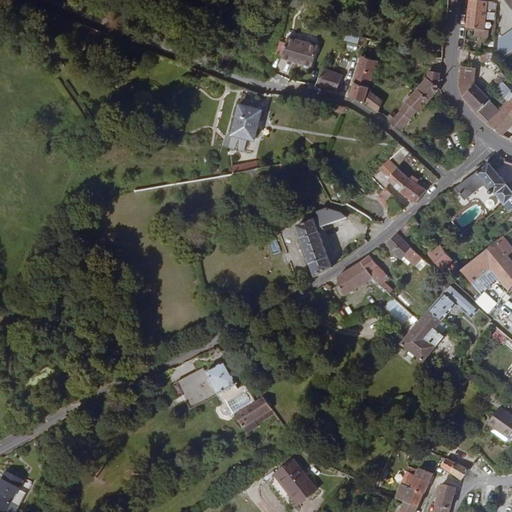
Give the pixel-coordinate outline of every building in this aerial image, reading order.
[(470,0),(466,25),(475,27),(483,28),(487,0),(470,0)] [(483,28),(475,27),(474,33),(487,35),(488,29),(483,28)] [(321,43),(291,33),(285,53),(314,63),(321,43)] [(347,88),(349,92),(356,95),(356,96),(359,98),(360,97),(365,99),(380,58),(362,52),(354,85),(348,83),(347,88)] [(511,97),(511,76),(503,65),(501,68),(504,72),(497,78),(509,91),(507,93),(511,97)] [(326,66),(318,83),(327,85),(334,69),(326,66)] [(482,107),(493,118),(503,109),(476,84),(475,66),(461,66),(460,84),(465,95),(480,110),(482,107)] [(334,69),(327,85),(337,89),(345,73),(334,69)] [(441,86),(443,70),(431,69),(430,76),(420,88),(431,97),(441,86)] [(401,85),(405,75),(396,72),(395,78),(393,83),(401,85)] [(386,75),(384,81),(392,85),(393,83),(395,78),(386,75)] [(432,98),(431,97),(420,88),(398,114),(395,111),(390,117),(393,120),(393,122),(401,129),(419,109),(421,111),(432,98)] [(371,89),(367,101),(380,110),(384,99),(371,89)] [(348,106),(330,102),(329,106),(337,108),(336,109),(347,112),(348,106)] [(243,105),(236,134),(251,137),(259,139),(265,110),(243,105)] [(491,120),(504,132),(511,123),(511,110),(506,105),(503,109),(493,118),(491,120)] [(251,137),(236,134),(232,148),(240,150),(248,152),(251,137)] [(271,156),(272,168),(286,166),(286,159),(271,156)] [(415,180),(395,158),(386,168),(396,178),(394,179),(406,192),(420,202),(427,189),(415,180)] [(238,166),(237,175),(264,170),(262,164),(238,166)] [(264,170),(237,175),(241,191),(281,184),(280,178),(290,176),(288,165),(286,166),(272,168),(264,170)] [(481,173),(489,184),(493,188),(491,190),(492,192),(494,194),(497,193),(507,205),(511,202),(511,200),(511,187),(511,189),(491,165),(481,173)] [(330,166),(320,175),(338,198),(349,201),(354,199),(330,166)] [(480,172),(457,188),(466,200),(489,184),(481,173),(480,172)] [(391,187),(389,188),(381,194),(389,205),(393,203),(401,214),(407,209),(398,199),(400,198),(391,187)] [(301,226),(317,279),(334,269),(323,234),(330,232),(329,228),(355,221),(353,215),(337,208),(322,213),(324,219),(301,226)] [(277,213),(263,218),(266,227),(280,223),(277,213)] [(423,225),(418,219),(404,230),(410,236),(412,234),(423,225)] [(399,234),(388,247),(402,260),(405,257),(412,263),(417,267),(424,259),(399,234)] [(273,255),(281,251),(274,236),(266,240),(273,255)] [(511,249),(503,239),(494,247),(463,273),(474,287),(493,271),(510,292),(511,289),(511,263),(508,258),(511,254),(511,249)] [(443,247),(435,253),(432,256),(443,270),(454,261),(443,247)] [(405,257),(402,260),(409,266),(412,263),(405,257)] [(372,258),(364,264),(373,274),(380,267),(372,258)] [(364,264),(340,279),(350,293),(359,287),(375,277),(373,274),(364,264)] [(373,274),(375,277),(385,287),(393,280),(380,267),(373,274)] [(441,288),(448,294),(459,304),(467,312),(474,304),(446,279),(444,281),(446,283),(441,288)] [(408,307),(414,300),(403,291),(397,298),(408,307)] [(434,310),(445,320),(453,311),(459,304),(448,294),(434,310)] [(401,325),(410,315),(393,299),(383,309),(401,325)] [(459,304),(453,311),(456,314),(460,316),(463,315),(467,312),(459,304)] [(474,304),(467,312),(474,319),(481,311),(474,304)] [(434,310),(420,327),(417,325),(412,331),(414,333),(404,345),(426,364),(447,338),(437,329),(445,320),(434,310)] [(411,329),(417,321),(410,316),(404,324),(411,329)] [(240,394),(240,393),(237,389),(239,387),(228,365),(208,375),(206,372),(200,375),(199,373),(177,385),(190,412),(221,399),(223,403),(240,394)] [(240,393),(240,394),(223,403),(224,405),(222,407),(220,413),(224,420),(232,422),(233,421),(256,407),(247,392),(243,390),(240,393)] [(273,418),(263,402),(256,407),(233,421),(243,436),(255,429),(273,418)] [(511,417),(498,408),(487,425),(507,438),(511,431),(511,417)] [(276,422),(273,418),(255,429),(257,433),(276,422)] [(257,433),(255,429),(243,436),(246,442),(259,435),(257,433)] [(423,450),(415,470),(429,474),(437,456),(427,451),(423,450)] [(440,469),(459,481),(467,470),(444,460),(440,469)] [(289,469),(272,482),(294,511),(311,498),(289,469)] [(401,485),(422,494),(429,474),(415,470),(412,476),(406,474),(401,485)] [(0,489),(0,511),(20,511),(33,490),(8,475),(0,489)] [(399,511),(401,511),(414,511),(422,494),(401,485),(395,499),(402,503),(399,511)] [(432,511),(447,511),(453,490),(439,486),(432,511)] [(363,504),(374,508),(383,511),(385,511),(389,502),(367,493),(363,504)]
